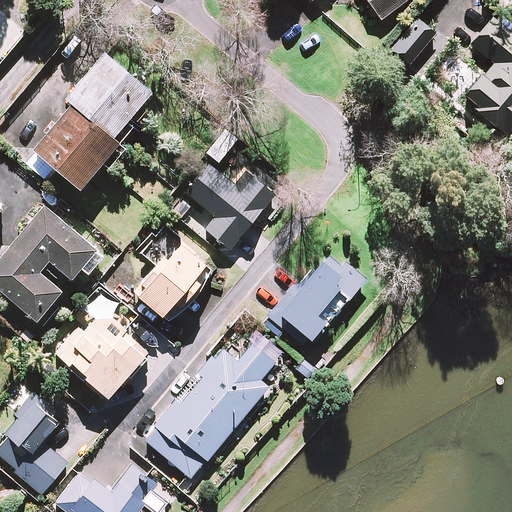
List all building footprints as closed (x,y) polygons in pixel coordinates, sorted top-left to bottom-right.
[(367,0),(383,20),(408,0),(367,0)] [(511,32),(494,19),(472,46),(494,63),(464,100),(508,135),(511,129),(511,32)] [(436,36),(418,20),(392,49),(410,65),(436,36)] [(154,94),(107,54),(67,100),(74,106),(36,151),(83,191),(107,162),(113,167),(128,150),(122,145),(134,129),(128,124),(154,94)] [(235,186),(210,167),(189,195),(218,217),(207,230),(232,250),(275,195),(246,172),(235,186)] [(105,257),(46,207),(0,261),(0,289),(39,322),(64,292),(41,273),(51,261),(74,280),(84,269),(90,274),(105,257)] [(215,273),(167,227),(142,252),(158,268),(136,290),(164,318),(178,303),(182,306),(215,273)] [(365,282),(331,251),(271,317),(305,348),(365,282)] [(110,328),(113,325),(102,315),(86,332),(79,326),(56,351),(108,399),(147,357),(122,334),(120,337),(110,328)] [(276,363),(253,344),(238,361),(226,350),(181,404),(178,402),(146,440),(192,479),(269,388),(261,381),(276,363)] [(64,417),(36,395),(6,433),(10,436),(0,448),(0,455),(17,469),(15,472),(44,495),(69,462),(44,443),(64,417)] [(161,511),(170,499),(147,483),(150,478),(133,465),(129,470),(111,495),(79,472),(57,503),(68,511),(139,511),(145,504),(155,511),(161,511)]
